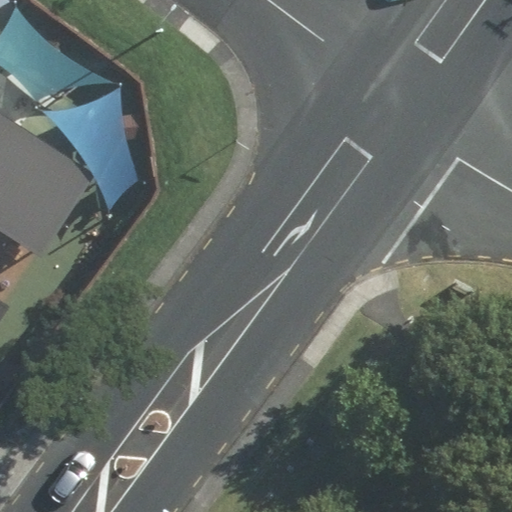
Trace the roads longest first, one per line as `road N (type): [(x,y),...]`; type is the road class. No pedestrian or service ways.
road 1 (secondary): [(400,99),(374,157),(296,265),(208,353),(87,511)]
road 2 (residential): [(266,0),(400,99)]
